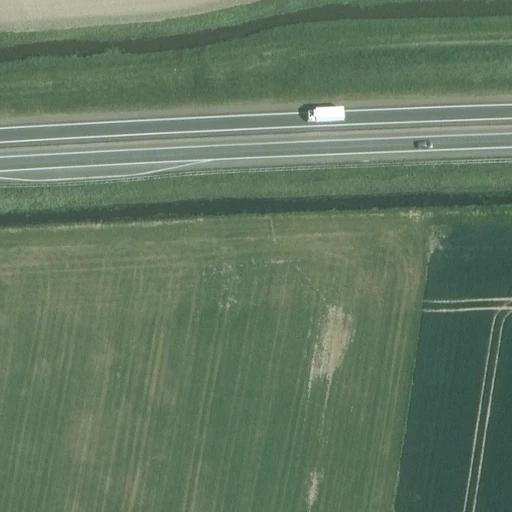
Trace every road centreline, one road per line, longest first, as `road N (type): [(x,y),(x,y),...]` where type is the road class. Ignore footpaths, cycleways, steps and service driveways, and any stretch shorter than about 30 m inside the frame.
road 1 (trunk): [(511,112),(0,135)]
road 2 (trunk): [(0,167),(511,144)]
